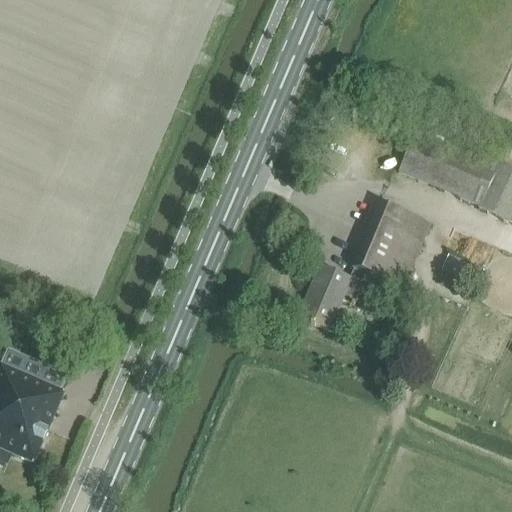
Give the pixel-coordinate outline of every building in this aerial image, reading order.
[(415,135),(398,175),(478,209),(478,211),(511,227),(511,171),(491,162),(489,167),(415,135)] [(379,206),(352,271),(354,272),(367,277),(404,293),(431,228),(379,206)] [(474,268),(448,257),(442,271),(468,282),(474,268)] [(354,272),(350,282),(319,269),(298,321),(329,334),(341,304),(353,309),(367,277),(354,272)] [(0,371),(0,451),(34,466),(64,396),(1,369),(0,371)]
